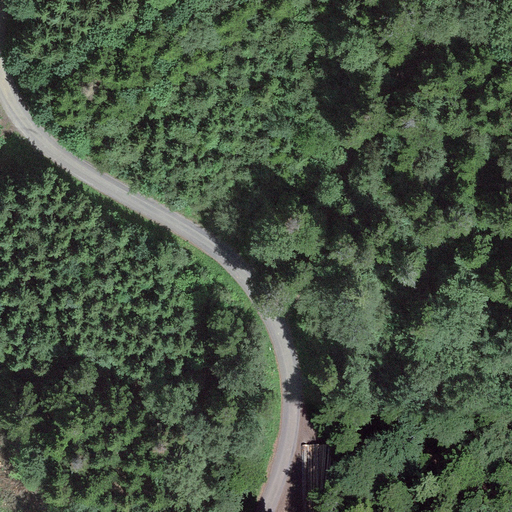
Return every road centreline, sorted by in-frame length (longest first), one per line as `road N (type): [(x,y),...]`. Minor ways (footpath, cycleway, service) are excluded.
road 1 (unclassified): [(265,511),(292,401),(280,333),(261,298),(202,239),(38,137),(0,74)]
road 2 (track): [(280,333),(382,164),(445,87),(511,44)]
